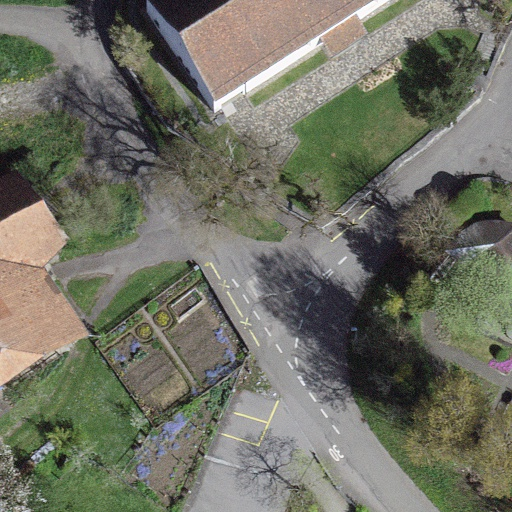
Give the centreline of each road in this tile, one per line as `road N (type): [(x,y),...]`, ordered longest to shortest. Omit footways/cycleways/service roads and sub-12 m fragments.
road 1 (residential): [(511,101),(402,190),(348,251),(327,296),(318,345),(330,412),(356,459),(409,511)]
road 2 (residential): [(104,33),(114,82),(176,206)]
